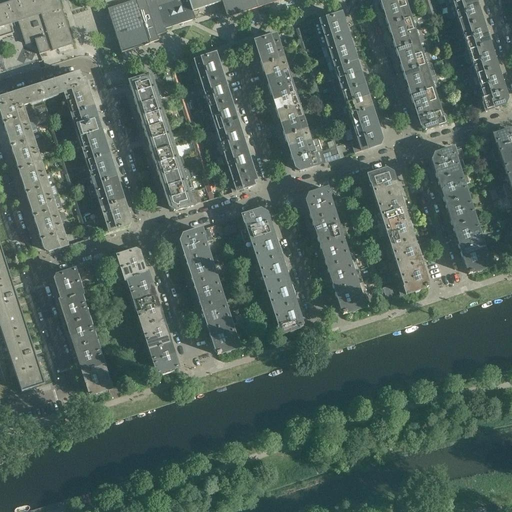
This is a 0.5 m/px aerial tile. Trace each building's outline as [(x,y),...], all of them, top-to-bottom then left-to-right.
[(73,44),(63,14),(58,0),(48,0),(16,0),(0,5),(0,27),(18,21),(26,44),(35,41),(39,55),(50,52),(49,50),(52,49),(53,51),(73,44)] [(104,0),(107,9),(136,0),(104,0)] [(250,8),(257,5),(258,7),(280,0),(136,0),(107,9),(116,37),(124,35),(128,48),(152,40),(150,34),(195,19),(193,11),(223,2),(227,17),(251,10),(250,8)] [(405,8),(402,0),(389,0),(381,3),(381,4),(380,4),(382,11),(383,10),(385,14),(405,8)] [(477,10),(476,6),(477,6),(475,0),(469,0),(453,5),(457,17),(477,10)] [(409,20),(405,8),(385,14),(386,19),(385,19),(387,25),(388,25),(388,26),(409,20)] [(482,21),(480,14),(478,15),(477,10),(457,17),(460,29),(481,22),(481,21),(482,21)] [(344,27),(340,15),(318,22),(319,24),(321,23),(323,31),(322,31),(324,35),(331,33),(330,32),(344,27)] [(412,31),(409,20),(388,26),(389,27),(387,28),(390,34),(391,34),(392,38),(412,31)] [(485,34),(483,30),(484,29),(482,23),(481,23),(481,22),(460,29),(464,40),(485,34)] [(349,39),(347,34),(346,34),(344,27),(330,32),(331,33),(324,35),(325,35),(327,43),(325,44),(326,45),(336,42),(336,43),(349,39)] [(416,43),(412,31),(392,38),(393,42),(392,42),(394,49),(395,48),(396,50),(416,43)] [(489,44),(487,38),(486,38),(485,34),(464,40),(468,52),(488,45),(488,44),(489,44)] [(278,46),(275,38),(277,37),(277,36),(255,43),(259,55),(272,50),(273,51),(280,49),(279,45),(278,46)] [(352,51),(350,45),(351,44),(349,39),(336,43),(336,42),(326,45),(326,46),(328,45),(330,53),(330,54),(331,58),(352,51)] [(420,55),(416,43),(396,50),(396,51),(395,51),(397,58),(398,57),(400,61),(420,55)] [(492,57),(491,53),(492,53),(490,46),(489,47),(488,45),(468,52),(472,64),(492,57)] [(284,58),(283,57),(282,58),(279,50),(280,49),(273,51),(272,50),(259,55),(261,61),(260,62),(261,67),(274,63),(274,61),(284,58)] [(357,62),(355,57),(354,57),(352,51),(331,58),(332,61),(333,61),(335,69),(334,70),(334,71),(344,68),(344,66),(357,62)] [(424,66),(420,55),(400,61),(401,66),(400,66),(402,72),(403,72),(403,73),(424,66)] [(218,68),(217,62),(217,61),(216,56),(215,56),(193,62),(194,64),(196,63),(198,70),(196,71),(197,72),(205,70),(206,72),(218,68)] [(497,67),(495,61),(494,61),(492,57),(472,64),(475,75),(496,69),(496,68),(497,67)] [(287,71),(286,68),(285,68),(282,60),(284,59),(284,58),(274,61),(274,63),(261,67),(263,72),(264,72),(266,78),(287,71)] [(359,74),(357,68),(358,67),(357,62),(344,66),(344,68),(334,71),(334,72),(336,71),(339,79),(338,80),(345,78),(346,79),(359,74)] [(428,78),(424,66),(403,73),(404,74),(402,74),(405,81),(406,81),(407,85),(428,78)] [(223,79),(222,74),(220,74),(218,68),(206,72),(205,70),(197,72),(199,78),(201,78),(203,84),(201,85),(201,86),(223,79)] [(500,81),(498,76),(500,76),(497,70),(496,70),(496,69),(475,75),(479,87),(500,81)] [(290,84),(287,76),(288,75),(287,71),(266,78),(268,84),(267,85),(269,90),(282,86),(282,87),(292,84),(292,83),(290,84)] [(364,86),(362,81),(361,81),(359,74),(346,79),(345,78),(338,80),(339,84),(340,83),(343,91),(341,92),(341,93),(364,86)] [(85,85),(84,81),(81,82),(78,75),(59,81),(63,93),(63,92),(65,92),(64,91),(85,85)] [(154,89),(150,78),(152,77),(152,76),(129,83),(130,85),(129,85),(131,91),(132,91),(133,95),(154,89)] [(431,90),(428,78),(407,85),(408,89),(407,89),(409,96),(410,95),(411,96),(431,90)] [(226,91),(224,85),(225,84),(223,79),(201,86),(202,87),(204,87),(206,95),(204,95),(204,96),(212,93),(213,95),(226,91)] [(63,93),(59,81),(39,87),(43,100),(63,93)] [(504,91),(502,84),(501,85),(500,81),(479,87),(483,99),(481,99),(481,100),(503,92),(503,91),(504,91)] [(293,94),(291,86),(293,85),(292,84),(282,87),(282,86),(269,90),(271,95),(272,95),(274,102),(287,97),(287,96),(294,94),(293,94)] [(89,97),(87,91),(88,91),(87,85),(85,86),(85,85),(64,91),(65,92),(68,104),(89,97)] [(367,98),(365,92),(366,91),(364,86),(341,93),(341,94),(343,94),(346,102),(345,102),(346,106),(353,103),(353,102),(367,98)] [(43,100),(39,87),(20,94),(24,106),(43,100)] [(157,99),(154,89),(133,95),(135,99),(133,100),(135,106),(137,106),(137,107),(159,100),(159,99),(157,99)] [(435,102),(431,90),(411,96),(411,98),(410,98),(412,104),(413,104),(415,108),(435,102)] [(233,114),(231,108),(232,107),(229,97),(228,97),(226,91),(213,95),(212,93),(204,96),(206,100),(208,99),(210,107),(208,108),(209,110),(211,110),(214,118),(212,119),(220,116),(220,118),(233,114)] [(505,105),(506,102),(506,100),(503,92),(481,100),(485,112),(503,106),(505,105)] [(24,106),(20,94),(0,99),(0,100),(2,108),(0,108),(0,109),(1,113),(21,106),(21,107),(24,106)] [(297,106),(295,98),(295,97),(294,94),(287,96),(287,97),(274,102),(276,108),(275,109),(276,114),(299,106),(299,105),(297,106)] [(94,108),(92,102),(91,103),(89,97),(68,104),(72,115),(94,108)] [(372,109),(370,104),(369,104),(367,98),(353,102),(353,103),(346,106),(347,106),(350,113),(348,114),(348,115),(358,112),(359,113),(372,109)] [(161,112),(158,101),(160,101),(159,100),(137,107),(137,108),(136,108),(138,115),(139,115),(141,119),(161,112)] [(439,113),(435,102),(415,108),(416,112),(415,113),(417,119),(418,119),(418,120),(441,113),(441,112),(439,113)] [(25,118),(21,107),(21,106),(1,113),(3,118),(1,118),(3,124),(4,123),(5,125),(25,118)] [(300,116),(298,108),(300,108),(299,106),(276,114),(278,119),(279,119),(281,125),(295,121),(295,122),(302,120),(301,116),(300,116)] [(98,126),(95,114),(96,114),(94,108),(72,115),(80,138),(102,131),(100,126),(98,126)] [(374,121),(372,115),(373,114),(372,109),(359,113),(358,112),(348,115),(349,116),(350,116),(353,124),(352,124),(353,128),(374,121)] [(164,123),(161,112),(141,119),(142,123),(141,123),(143,130),(144,129),(145,130),(167,123),(167,122),(164,123)] [(445,125),(441,113),(418,120),(421,127),(421,128),(422,129),(425,131),(426,130),(427,131),(445,125)] [(238,125),(236,120),(235,120),(233,114),(220,118),(220,116),(212,119),(213,123),(215,123),(218,131),(216,131),(216,132),(238,125)] [(29,132),(25,118),(5,125),(5,126),(4,126),(6,131),(7,131),(8,136),(20,132),(21,134),(29,132)] [(306,129),(306,127),(304,128),(302,120),(303,120),(302,120),(295,122),(295,121),(281,125),(283,131),(282,132),(284,137),(297,133),(296,132),(306,129)] [(379,132),(378,128),(376,127),(374,121),(353,128),(354,131),(355,131),(358,139),(356,139),(356,141),(365,138),(364,137),(379,132)] [(169,136),(165,125),(167,124),(167,123),(145,130),(145,132),(144,132),(146,138),(147,138),(148,142),(169,136)] [(241,137),(239,131),(240,130),(238,125),(216,132),(216,134),(218,133),(221,141),(219,142),(227,139),(228,141),(241,137)] [(310,142),(308,138),(305,130),(307,130),(306,129),(296,132),(297,133),(284,137),(286,142),(287,142),(289,149),(310,142)] [(511,143),(511,130),(511,131),(493,136),(497,149),(511,143)] [(106,149),(102,138),(103,137),(102,131),(80,138),(87,162),(109,155),(107,149),(106,149)] [(32,141),(29,132),(21,134),(20,132),(8,136),(10,141),(9,142),(11,147),(12,147),(12,148),(32,141)] [(379,146),(381,141),(378,133),(379,132),(364,137),(365,138),(356,141),(357,141),(358,141),(362,151),(379,146)] [(172,146),(169,136),(148,142),(150,146),(148,147),(150,153),(152,153),(152,154),(174,147),(174,145),(172,146)] [(246,148),(244,143),(243,143),(241,137),(228,141),(227,139),(219,142),(220,146),(222,146),(225,154),(223,154),(223,155),(246,148)] [(35,151),(32,141),(12,148),(13,149),(11,149),(13,155),(14,154),(16,159),(28,156),(27,154),(35,151)] [(312,153),(310,145),(311,145),(310,142),(289,149),(291,155),(290,156),(291,160),(293,160),(306,156),(306,157),(314,154),(314,153),(312,153)] [(511,143),(497,149),(499,153),(501,153),(503,160),(511,156),(511,143)] [(176,159),(173,148),(175,148),(174,147),(152,154),(152,155),(151,155),(153,162),(154,161),(156,166),(176,159)] [(248,160),(246,154),(247,153),(246,148),(223,155),(224,157),(226,156),(228,164),(226,165),(234,163),(235,164),(248,160)] [(456,162),(452,150),(434,155),(434,156),(433,156),(432,160),(432,161),(433,165),(432,166),(433,167),(434,169),(456,162)] [(40,165),(36,153),(35,151),(27,154),(28,156),(16,159),(18,165),(16,165),(18,170),(19,170),(20,171),(40,165)] [(317,166),(313,155),(315,155),(314,154),(306,157),(306,156),(293,160),(295,169),(300,171),(317,166)] [(114,173),(110,161),(111,160),(109,155),(87,162),(95,185),(117,178),(115,172),(114,173)] [(511,169),(511,156),(503,160),(505,167),(503,167),(505,172),(511,169)] [(180,170),(176,159),(156,166),(157,170),(156,170),(158,176),(159,176),(160,177),(182,170),(182,169),(180,170)] [(253,171),(251,166),(250,166),(248,160),(235,164),(234,163),(226,165),(228,169),(230,169),(232,177),(230,177),(231,179),(252,172),(253,171)] [(458,174),(456,167),(458,167),(456,162),(434,169),(436,173),(435,175),(436,179),(437,179),(438,180),(437,181),(458,174)] [(44,178),(40,165),(20,171),(20,172),(19,173),(21,178),(22,178),(23,183),(35,179),(36,181),(44,178)] [(184,182),(180,172),(182,171),(182,170),(160,177),(160,178),(159,179),(161,185),(162,185),(163,189),(184,182)] [(394,182),(393,180),(394,178),(392,178),(391,174),(391,173),(387,171),(386,171),(385,171),(367,177),(371,189),(394,182)] [(252,182),(255,181),(252,172),(231,179),(234,188),(236,188),(237,192),(253,186),(252,182)] [(464,185),(462,181),(460,181),(458,174),(437,181),(438,182),(438,183),(439,187),(440,188),(442,192),(464,185)] [(47,188),(44,178),(36,181),(35,179),(23,183),(25,188),(24,188),(26,193),(27,193),(27,194),(47,188)] [(121,196),(117,184),(118,184),(117,178),(95,185),(102,209),(124,202),(122,196),(121,196)] [(187,193),(184,182),(163,189),(165,193),(163,194),(165,200),(167,200),(167,201),(190,193),(189,192),(187,193)] [(398,191),(397,187),(395,187),(394,182),(371,189),(372,189),(373,194),(375,193),(377,200),(398,193),(397,193),(398,191)] [(466,198),(463,191),(465,190),(464,185),(442,192),(443,197),(442,198),(444,202),(445,203),(444,204),(466,198)] [(50,197),(47,188),(27,194),(27,196),(26,196),(28,201),(29,201),(31,206),(43,202),(42,200),(50,197)] [(331,202),(327,190),(309,196),(308,196),(306,200),(306,202),(307,205),(306,207),(308,207),(308,209),(331,202)] [(193,206),(190,193),(167,201),(169,208),(170,208),(170,210),(173,211),(175,211),(193,206)] [(398,193),(377,200),(379,207),(378,208),(379,212),(401,205),(400,201),(401,199),(399,195),(398,195),(398,193)] [(55,211),(51,199),(50,197),(42,200),(43,202),(31,206),(32,211),(31,211),(33,217),(34,216),(35,217),(55,211)] [(471,209),(470,204),(468,205),(466,198),(444,204),(446,205),(445,206),(446,210),(448,211),(449,216),(471,209)] [(129,222),(125,208),(126,207),(124,202),(102,209),(110,232),(127,227),(129,224),(129,222)] [(333,215),(330,208),(332,207),(330,202),(331,202),(308,209),(310,214),(309,215),(310,219),(312,220),(311,221),(333,215)] [(405,215),(404,211),(403,210),(401,205),(379,212),(381,217),(382,217),(385,224),(406,217),(405,216),(405,215)] [(473,221),(471,214),(473,214),(471,209),(449,216),(451,220),(450,222),(451,226),(453,226),(453,227),(452,228),(473,221)] [(58,223),(55,211),(35,217),(35,219),(34,219),(35,224),(37,224),(38,229),(58,223)] [(268,222),(267,220),(268,219),(267,218),(266,215),(265,215),(265,214),(261,211),(260,212),(260,211),(242,217),(246,229),(268,222)] [(338,226),(336,221),(335,221),(333,215),(311,221),(313,222),(312,224),(313,228),(314,228),(316,233),(338,226)] [(409,229),(407,224),(408,223),(407,219),(405,218),(406,217),(385,224),(387,231),(385,231),(387,236),(409,229)] [(479,232),(477,227),(475,228),(473,221),(452,228),(453,228),(453,229),(452,230),(454,234),(455,235),(457,239),(479,232)] [(272,232),(271,227),(269,227),(268,222),(246,229),(246,230),(248,234),(249,234),(251,240),(273,234),(271,233),(272,232)] [(62,234),(58,223),(38,229),(40,234),(39,235),(40,240),(42,239),(42,241),(62,234)] [(340,238),(338,231),(339,230),(338,226),(316,233),(317,237),(317,239),(318,243),(319,243),(319,245),(340,238)] [(413,238),(412,234),(410,233),(409,229),(387,236),(388,241),(390,240),(392,247),(413,240),(412,239),(413,238)] [(205,243),(201,230),(183,236),(182,237),(180,241),(181,242),(180,242),(181,246),(181,247),(182,248),(183,250),(205,243)] [(91,238),(89,231),(82,233),(84,241),(91,238)] [(481,244),(478,238),(480,237),(479,232),(457,239),(458,244),(457,245),(459,249),(460,250),(459,251),(481,244)] [(66,246),(62,234),(42,241),(42,242),(41,242),(43,248),(44,247),(45,250),(48,252),(66,246)] [(276,246),(274,241),(275,240),(274,236),(272,235),(273,234),(251,240),(254,247),(252,248),(254,253),(276,246)] [(345,249),(344,244),(342,245),(340,238),(319,245),(320,245),(320,246),(319,247),(320,251),(322,252),(324,256),(345,249)] [(416,252),(415,248),(416,246),(414,242),(413,242),(413,241),(413,240),(392,247),(394,254),(393,254),(394,259),(416,252)] [(207,255),(205,248),(206,247),(205,243),(183,250),(184,254),(183,256),(185,260),(186,260),(186,262),(207,255)] [(486,256),(485,251),(483,251),(481,244),(459,251),(461,252),(460,253),(461,257),(463,258),(464,263),(486,256)] [(280,255),(279,251),(277,250),(276,246),(254,253),(255,258),(257,257),(259,264),(280,257),(279,256),(280,255)] [(0,399),(44,385),(0,247),(0,399)] [(348,261),(345,254),(347,254),(345,249),(324,256),(325,261),(324,262),(325,266),(327,267),(326,268),(348,261)] [(145,274),(142,264),(139,253),(135,252),(117,257),(125,281),(147,274),(145,274)] [(421,261),(419,257),(418,257),(416,252),(394,259),(396,264),(398,264),(400,270),(421,264),(420,263),(421,261)] [(212,266),(211,261),(209,262),(207,255),(186,262),(187,262),(187,263),(186,264),(187,268),(189,268),(190,273),(212,266)] [(490,268),(489,262),(486,262),(485,257),(487,257),(486,256),(464,263),(466,267),(465,269),(466,272),(467,272),(468,275),(490,268)] [(283,269),(282,264),(282,263),(281,259),(280,259),(280,258),(280,257),(259,264),(261,271),(260,271),(261,276),(283,269)] [(353,272),(351,268),(350,268),(348,261),(326,268),(328,269),(327,270),(328,274),(330,275),(331,280),(353,272)] [(424,276),(422,271),(423,270),(422,266),(420,265),(421,264),(400,270),(402,277),(400,278),(402,283),(424,276)] [(214,278),(212,271),(214,271),(212,266),(190,273),(192,278),(191,279),(192,283),(194,284),(193,285),(214,278)] [(287,278),(286,274),(285,274),(283,269),(261,276),(263,281),(264,280),(267,287),(288,280),(287,280),(286,280),(287,278)] [(82,295),(74,271),(56,277),(55,280),(61,301),(60,302),(82,295)] [(355,285),(353,278),(354,277),(353,272),(331,280),(333,284),(332,286),(333,290),(334,290),(334,292),(355,285)] [(105,286),(101,274),(96,275),(100,287),(105,286)] [(151,286),(147,274),(125,281),(125,282),(127,281),(130,291),(138,288),(138,290),(151,286)] [(428,288),(427,285),(428,284),(427,281),(425,280),(424,276),(402,283),(402,284),(404,283),(406,288),(404,289),(405,295),(428,288)] [(220,289),(218,285),(217,285),(214,278),(193,285),(194,286),(194,287),(195,291),(196,292),(198,297),(220,289)] [(291,293),(289,288),(290,287),(289,283),(287,282),(288,280),(267,287),(269,294),(267,295),(269,300),(291,293)] [(360,296),(359,291),(357,292),(355,285),(334,292),(335,292),(334,294),(336,298),(337,298),(339,303),(360,296)] [(155,298),(151,286),(138,290),(138,288),(130,291),(134,304),(155,298)] [(222,302),(220,295),(221,294),(220,289),(198,297),(199,301),(198,302),(200,307),(201,307),(201,309),(222,302)] [(295,302),(294,298),(292,297),(291,293),(269,300),(270,304),(272,304),(274,311),(295,304),(294,303),(295,302)] [(83,306),(80,296),(82,295),(60,302),(63,314),(76,310),(76,308),(83,306)] [(365,308),(363,302),(361,303),(359,298),(361,297),(360,296),(339,303),(340,308),(339,309),(340,312),(342,312),(342,315),(365,308)] [(159,309),(155,298),(134,304),(138,314),(145,311),(146,313),(159,309)] [(227,313),(226,308),(224,309),(222,302),(201,309),(202,309),(201,311),(202,315),(204,315),(205,320),(227,313)] [(298,316),(297,311),(298,310),(296,306),(295,305),(295,304),(274,311),(276,318),(275,318),(276,323),(298,316)] [(88,319),(83,306),(76,308),(76,310),(63,314),(67,325),(88,319)] [(162,321),(159,309),(146,313),(145,311),(138,314),(142,328),(162,321)] [(229,325),(227,318),(229,318),(227,313),(205,320),(207,325),(206,326),(207,330),(209,331),(208,332),(229,325)] [(302,328),(301,325),(302,324),(301,321),(300,321),(298,316),(276,323),(277,324),(278,324),(280,329),(278,329),(280,335),(302,328)] [(91,329),(88,319),(67,325),(71,337),(84,333),(83,331),(91,329)] [(166,333),(162,321),(142,328),(145,337),(153,335),(153,337),(166,333)] [(235,336),(233,332),(232,332),(229,325),(208,332),(209,333),(209,334),(210,338),(211,339),(213,343),(235,336)] [(95,342),(91,329),(83,331),(84,333),(71,337),(75,349),(95,342)] [(170,345),(166,333),(153,337),(153,335),(145,337),(149,351),(170,345)] [(239,348),(237,342),(235,343),(234,338),(235,338),(235,336),(213,343),(214,348),(214,349),(214,352),(216,353),(217,356),(239,348)] [(98,352),(95,342),(75,349),(79,361),(91,357),(91,355),(98,352)] [(174,356),(170,345),(149,351),(153,361),(160,358),(161,360),(174,356)] [(103,366),(98,352),(91,355),(91,357),(79,361),(82,373),(103,366)] [(178,368),(174,356),(161,360),(160,358),(153,361),(157,375),(178,368)] [(106,376),(103,366),(82,373),(86,384),(99,380),(98,378),(106,376)] [(110,390),(106,376),(98,378),(99,380),(86,384),(90,396),(110,390)]
